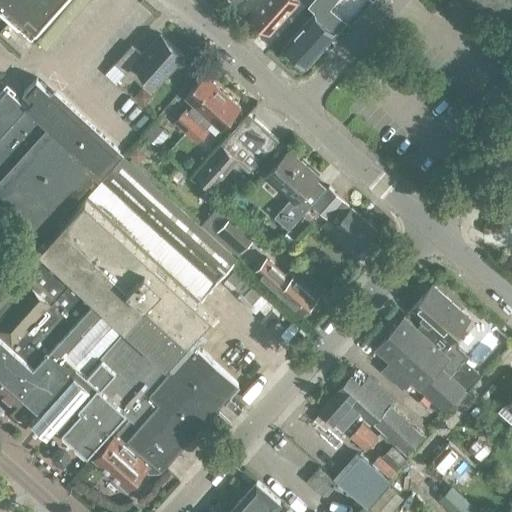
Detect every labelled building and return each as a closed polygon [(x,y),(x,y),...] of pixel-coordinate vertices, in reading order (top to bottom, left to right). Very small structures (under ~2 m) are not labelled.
[(0,0),(39,35),(70,0),(0,0)] [(298,0),(264,0),(252,14),(271,31),(298,0)] [(316,9),(285,45),(307,64),(346,21),(329,6),(334,0),(312,0),(309,3),(316,9)] [(142,53),(132,44),(107,72),(118,81),(126,72),(134,63),(157,84),(184,54),(160,33),(142,53)] [(185,95),(194,103),(189,109),(186,107),(175,121),(187,130),(223,89),(205,73),(185,95)] [(32,98),(27,103),(96,168),(100,172),(103,168),(120,149),(55,90),(54,92),(37,76),(24,90),(32,98)] [(0,190),(41,228),(96,168),(27,103),(8,86),(0,95),(0,190)] [(144,105),(153,95),(143,86),(134,95),(144,105)] [(241,106),(223,89),(187,130),(197,139),(213,120),(222,128),(241,106)] [(249,112),(221,143),(223,145),(196,175),(212,189),(239,158),(244,162),(252,169),(279,139),(249,112)] [(159,146),(170,134),(155,121),(144,134),(159,146)] [(139,163),(147,153),(137,144),(129,154),(139,163)] [(289,229),(313,201),(323,190),(314,181),(319,176),(288,149),(266,175),(291,197),(275,216),(289,229)] [(214,232),(164,188),(124,152),(62,221),(147,300),(189,339),(214,312),(200,299),(239,255),(214,232)] [(378,229),(353,206),(346,199),(345,200),(329,185),(313,202),(336,223),(334,226),(360,249),(378,229)] [(231,213),(217,229),(214,232),(239,255),(257,235),(231,213)] [(62,221),(0,289),(0,391),(26,415),(36,404),(41,409),(33,418),(40,425),(79,381),(99,355),(147,300),(62,221)] [(303,311),(318,295),(295,274),(288,281),(283,276),(285,274),(267,257),(256,268),(303,311)] [(258,307),(271,295),(241,263),(228,274),(258,307)] [(433,285),(411,309),(440,335),(434,342),(449,355),(441,364),(452,373),(469,356),(459,347),(458,334),(449,326),(463,312),(433,285)] [(79,381),(40,425),(49,432),(57,423),(88,451),(189,339),(147,300),(99,355),(79,381)] [(452,373),(441,364),(449,355),(434,342),(405,316),(376,348),(390,360),(382,369),(403,388),(411,379),(445,409),(464,388),(451,376),(452,373)] [(158,472),(238,382),(193,343),(150,391),(160,400),(139,423),(130,415),(94,457),(128,487),(149,464),(158,472)] [(405,450),(421,432),(391,404),(393,401),(368,378),(362,385),(351,375),(320,410),(342,431),(362,410),(393,438),(392,439),(405,450)] [(326,429),(332,422),(320,411),(314,418),(326,429)] [(365,451),(380,434),(363,420),(348,436),(365,451)] [(482,460),(494,448),(480,434),(468,446),(482,460)] [(398,469),(408,458),(393,445),(383,455),(398,469)] [(368,506),(391,478),(360,452),(337,479),(368,506)] [(391,477),(398,470),(380,454),(374,461),(391,477)] [(326,495),(338,482),(320,466),(308,480),(326,495)] [(269,511),(280,500),(256,478),(226,511),(269,511)] [(374,511),(390,511),(403,497),(389,484),(369,506),(374,511)] [(454,511),(473,511),(477,508),(452,485),(439,498),(454,511)] [(373,511),(363,503),(354,511),(373,511)]
